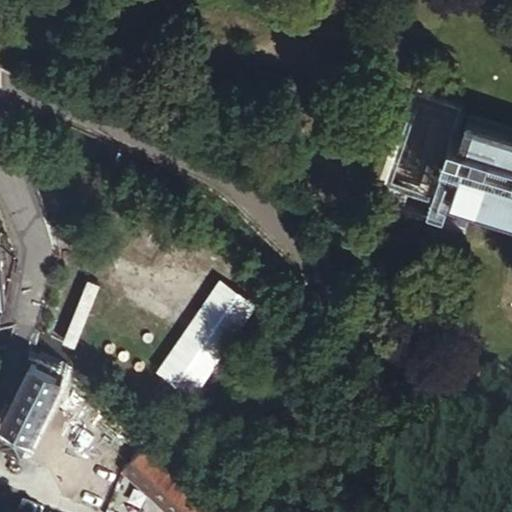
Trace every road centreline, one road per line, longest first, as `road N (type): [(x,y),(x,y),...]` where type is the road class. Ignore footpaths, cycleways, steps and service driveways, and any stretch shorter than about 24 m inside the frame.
road 1 (unclassified): [(511,395),(405,332),(241,188),(0,85)]
road 2 (unclassified): [(0,161),(28,230),(25,303),(0,376)]
